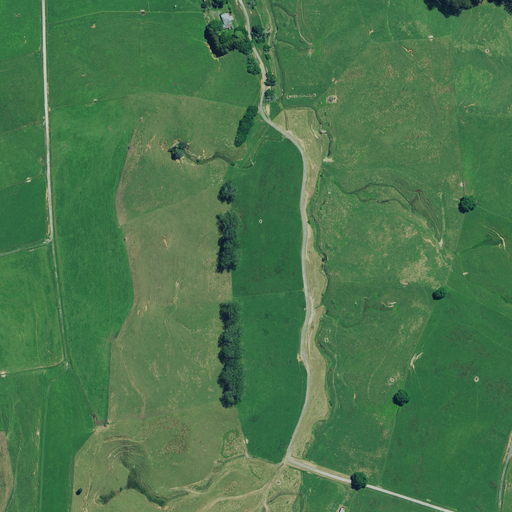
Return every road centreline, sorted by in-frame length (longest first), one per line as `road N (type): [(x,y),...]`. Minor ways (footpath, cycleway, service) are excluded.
road 1 (track): [(459,511),(289,460),(310,383),(301,260),(305,170),(291,142),(264,117),(264,81),(238,0)]
road 2 (track): [(50,239),(45,0)]
